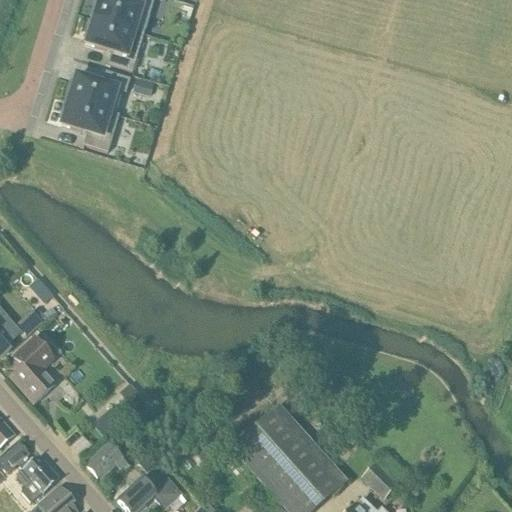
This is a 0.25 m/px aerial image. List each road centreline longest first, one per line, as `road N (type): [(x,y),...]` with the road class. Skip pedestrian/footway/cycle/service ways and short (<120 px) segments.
road 1 (track): [(511,267),(490,335),(308,290),(161,165),(158,150),(203,0)]
road 2 (tertiary): [(107,511),(0,392)]
road 3 (residential): [(66,0),(39,90),(0,102)]
